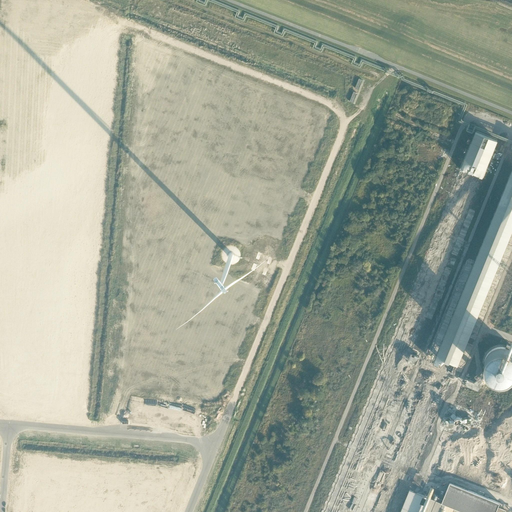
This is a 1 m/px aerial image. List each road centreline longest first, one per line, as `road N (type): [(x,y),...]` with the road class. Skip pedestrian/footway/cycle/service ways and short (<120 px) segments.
road 1 (unknown): [(305,511),(468,111),(511,128)]
road 2 (unclassified): [(214,440),(349,113)]
road 3 (unclassified): [(214,440),(6,425)]
